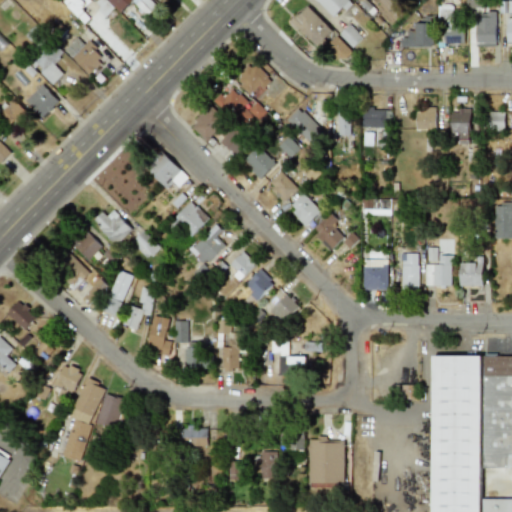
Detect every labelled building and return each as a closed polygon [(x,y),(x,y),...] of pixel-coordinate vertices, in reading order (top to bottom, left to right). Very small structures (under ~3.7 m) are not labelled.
[(89,18),(81,9),(90,1),(89,0),(69,0),(65,4),(83,23),(89,18)] [(85,23),(113,51),(120,43),(100,22),(114,8),(105,0),(97,0),(93,5),(103,15),(95,23),(90,18),(85,23)] [(107,0),(121,12),(131,1),(147,16),(155,7),(147,0),(107,0)] [(350,2),(347,0),(315,0),(333,18),(350,2)] [(484,8),(483,0),(466,0),(467,9),(484,8)] [(333,33),(307,5),(290,21),(316,49),(333,33)] [(464,28),(452,27),(452,5),(440,5),(439,43),(464,44),(464,28)] [(475,47),(495,46),(495,13),(475,13),(475,47)] [(400,47),(432,48),(433,24),(415,23),(415,30),(407,30),(407,38),(400,37),(400,47)] [(352,48),(362,38),(349,24),(338,34),(352,48)] [(63,74),(53,64),(63,53),(34,26),(24,36),(40,52),(30,63),(52,84),(63,74)] [(323,47),(338,63),(350,52),(336,36),(323,47)] [(84,45),(76,37),(63,49),(87,74),(104,58),(88,41),(84,45)] [(254,99),(272,81),(254,62),(235,79),(254,99)] [(41,118),(58,102),(42,84),(24,100),(41,118)] [(251,106),(233,88),(224,97),(220,93),(216,98),(249,130),(267,112),(256,101),(251,106)] [(0,112),(0,115),(12,126),(25,111),(12,99),(0,112)] [(190,126),(207,142),(226,121),(209,106),(190,126)] [(324,132),(298,107),(286,120),(312,145),(324,132)] [(415,129),(435,129),(435,107),(415,107),(415,129)] [(350,135),(349,109),(336,109),(337,136),(350,135)] [(361,127),(385,127),(385,109),(362,109),(361,127)] [(451,110),(450,134),(470,134),(470,110),(451,110)] [(504,111),(486,112),(486,131),(504,131),(504,111)] [(212,149),(225,162),(233,154),(234,155),(248,142),(235,128),(212,149)] [(278,146),(289,158),(299,148),(288,136),(278,146)] [(0,162),(9,154),(0,143),(0,162)] [(261,178),(275,163),(256,146),(242,160),(261,178)] [(188,177),(160,151),(144,168),(166,188),(173,181),(178,187),(188,177)] [(267,184),(283,203),(298,189),(281,171),(267,184)] [(288,208),(306,226),(321,211),(303,193),(288,208)] [(190,237),(208,219),(190,201),(172,220),(190,237)] [(511,238),(511,202),(494,203),(494,239),(511,238)] [(102,212),(93,220),(116,245),(132,230),(113,210),(106,216),(102,212)] [(311,230),(330,250),(343,238),(332,226),(337,221),(330,213),(311,230)] [(191,248),(205,263),(224,245),(216,236),(222,231),(216,225),(191,248)] [(160,247),(137,226),(127,236),(150,258),(160,247)] [(88,260),(101,246),(83,229),(70,242),(88,260)] [(436,248),(427,248),(427,263),(437,263),(436,248)] [(240,278),(255,265),(243,251),(228,265),(240,278)] [(55,264),(75,287),(89,274),(69,252),(55,264)] [(417,278),(418,254),(401,253),(401,277),(417,278)] [(425,264),(424,286),(451,287),(451,256),(438,255),(438,265),(425,264)] [(362,289),(386,290),(388,260),(363,259),(362,289)] [(460,286),(482,286),(482,262),(459,262),(460,286)] [(258,299),(273,283),(259,269),(243,286),(258,299)] [(117,317),(132,275),(118,270),(103,311),(117,317)] [(107,285),(99,279),(90,291),(98,297),(107,285)] [(122,325),(137,329),(141,314),(149,315),(155,290),(143,287),(138,308),(127,305),(122,325)] [(270,310),(283,322),(298,307),(285,294),(270,310)] [(6,314),(24,330),(36,317),(18,301),(6,314)] [(169,355),(170,341),(165,341),(168,318),(152,316),(148,347),(160,349),(159,354),(169,355)] [(0,374),(4,378),(16,364),(6,356),(12,349),(0,337),(0,374)] [(201,348),(184,348),(184,369),(210,368),(210,355),(201,355),(201,348)] [(306,375),(305,356),(278,357),(279,375),(306,375)] [(434,511),(435,356),(483,356),(483,511),(434,511)] [(486,356),(511,356),(511,468),(485,468),(486,356)] [(54,385),(73,393),(82,372),(63,364),(54,385)] [(58,454),(78,461),(105,386),(86,379),(58,454)] [(123,398),(103,394),(97,423),(117,428),(123,398)] [(207,427),(181,427),(181,445),(206,446),(207,427)] [(0,474),(9,458),(0,452),(0,474)] [(229,480),(240,480),(239,461),(228,462),(229,480)] [(485,511),(485,499),(511,499),(511,511),(485,511)]
